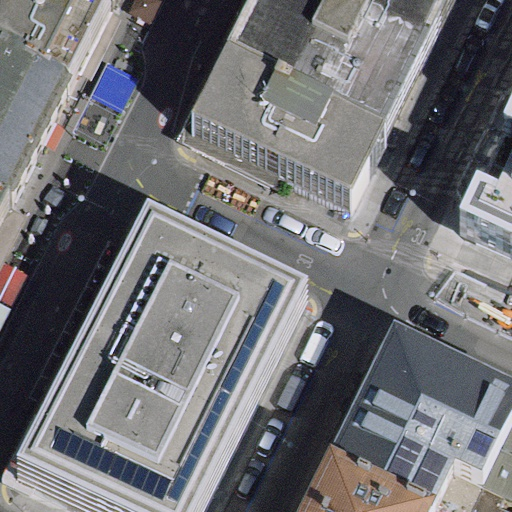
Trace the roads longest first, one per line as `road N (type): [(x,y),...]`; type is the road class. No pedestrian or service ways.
road 1 (residential): [(375,292),(511,17)]
road 2 (residential): [(375,292),(123,173)]
road 3 (residential): [(0,399),(123,173)]
road 4 (residential): [(267,511),(375,292)]
road 5 (residential): [(123,173),(195,0)]
road 6 (residential): [(511,356),(375,292)]
